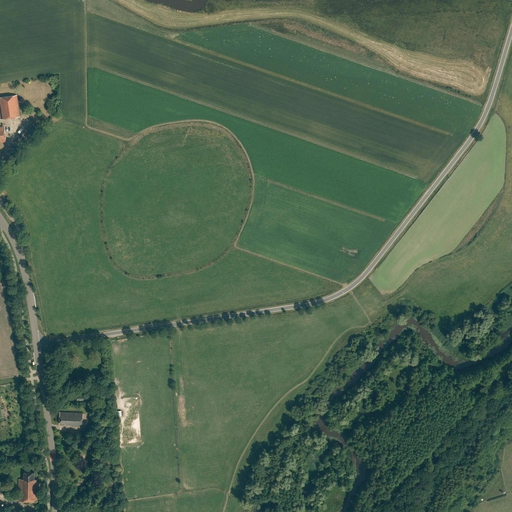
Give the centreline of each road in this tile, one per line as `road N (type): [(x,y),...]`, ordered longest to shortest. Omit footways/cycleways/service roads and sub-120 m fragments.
road 1 (unclassified): [(36,344),(290,307),(343,291),(369,270),(463,151),(489,104),(511,30)]
road 2 (secondary): [(55,511),(36,344)]
road 3 (secondary): [(36,344),(28,280),(0,219)]
